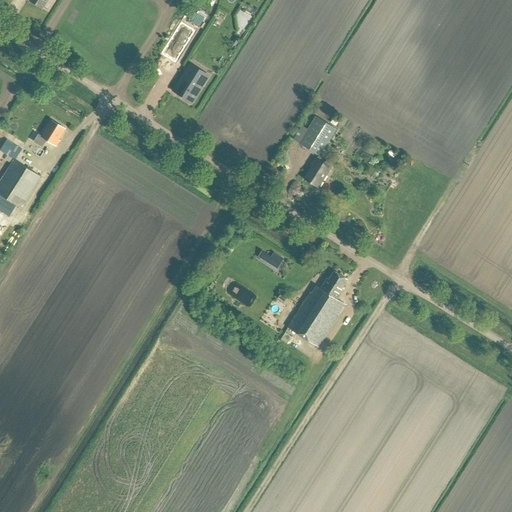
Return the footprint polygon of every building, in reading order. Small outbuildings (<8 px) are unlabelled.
[(43,9),(48,0),(29,0),(43,9)] [(181,24),(161,55),(175,63),(194,32),(181,24)] [(236,37),(229,46),(233,49),(240,39),(236,37)] [(203,78),(193,72),(188,69),(171,96),(187,106),(193,95),(187,92),(191,85),(197,88),(200,84),(203,78)] [(337,129),(316,116),(308,129),(301,125),(293,139),(320,156),(337,129)] [(56,147),(60,141),(59,140),(66,129),(52,120),(41,137),(56,147)] [(7,155),(14,160),(14,159),(15,160),(22,149),(14,143),(6,154),(7,155)] [(318,188),(331,167),(316,158),(311,167),(312,167),(305,179),(318,188)] [(21,208),(41,176),(15,160),(14,159),(14,160),(0,180),(0,211),(5,214),(12,202),(21,208)] [(348,280),(334,271),(329,279),(327,278),(321,288),(317,286),(312,293),(310,292),(288,327),(319,347),(346,305),(338,299),(344,289),(343,288),(348,280)] [(284,304),(288,298),(282,294),(278,300),(284,304)]
